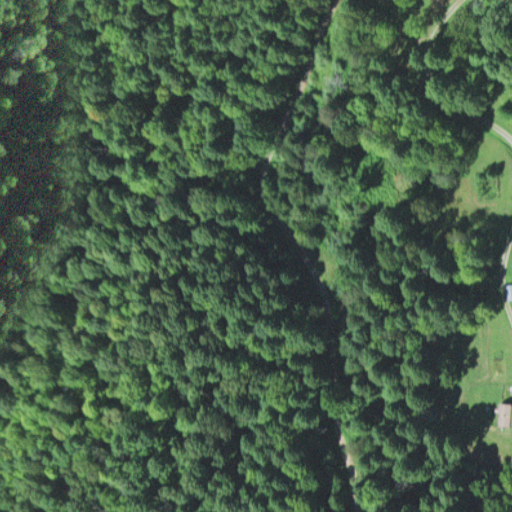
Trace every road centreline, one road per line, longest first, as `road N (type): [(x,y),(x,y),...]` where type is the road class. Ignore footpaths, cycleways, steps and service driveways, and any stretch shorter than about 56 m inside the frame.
road 1 (residential): [(337,0),(285,129),(258,172),(223,186),(166,190),(88,180),(0,195)]
road 2 (track): [(258,172),(331,300),(344,439),(367,511)]
